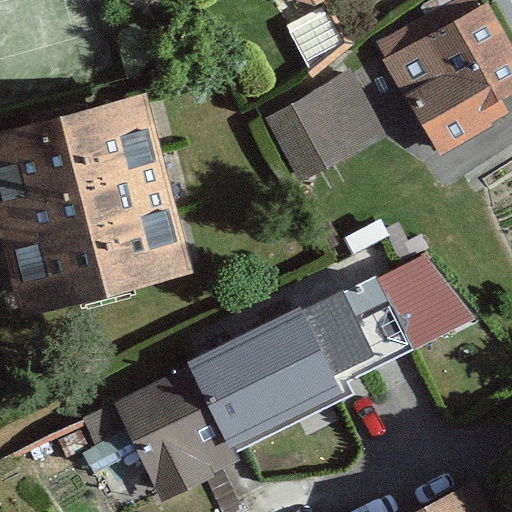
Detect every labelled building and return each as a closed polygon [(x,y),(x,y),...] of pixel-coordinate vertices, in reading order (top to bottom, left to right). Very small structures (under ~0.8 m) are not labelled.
[(511,43),(489,3),(387,61),(441,154),(510,114),(503,101),(511,95),(511,43)] [(264,117),(300,182),(385,136),(349,70),(264,117)] [(145,95),(0,130),(0,211),(25,313),(189,272),(145,95)] [(188,363),(190,367),(231,449),(343,394),(300,307),(188,363)] [(162,501),(239,462),(231,449),(190,367),(114,405),(162,501)] [(493,511),(478,482),(420,511),(493,511)]
